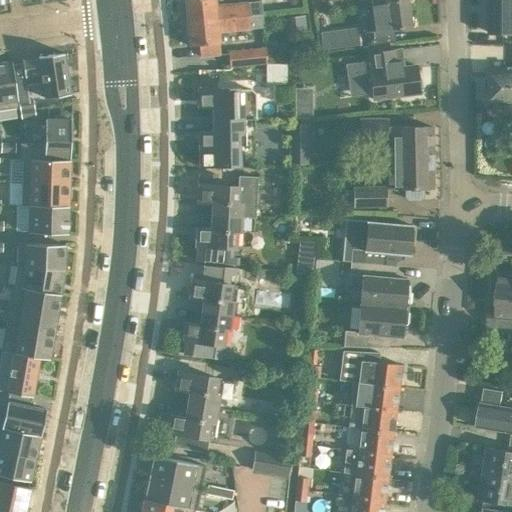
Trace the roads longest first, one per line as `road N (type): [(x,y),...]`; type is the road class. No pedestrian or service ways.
road 1 (secondary): [(78,511),(120,279),(126,120),(118,12)]
road 2 (residential): [(425,511),(459,202)]
road 3 (residential): [(459,202),(452,0)]
